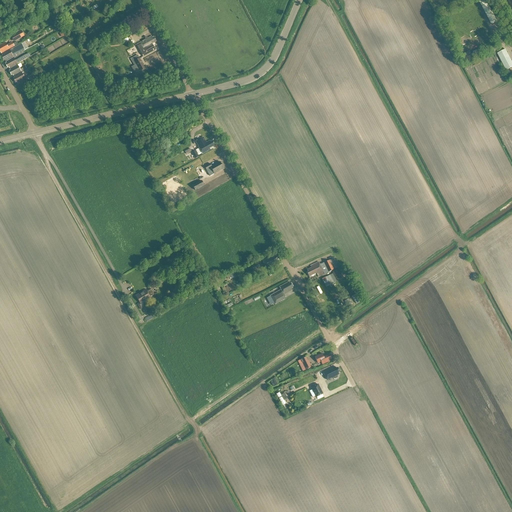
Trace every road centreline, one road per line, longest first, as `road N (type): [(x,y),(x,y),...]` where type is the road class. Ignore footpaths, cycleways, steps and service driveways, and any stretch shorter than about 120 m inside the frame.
road 1 (residential): [(353,384),(192,95)]
road 2 (track): [(45,151),(197,441)]
road 3 (residential): [(126,289),(35,133)]
road 4 (tertiary): [(192,95),(35,133)]
road 5 (tertiary): [(299,0),(264,70),(192,95)]
